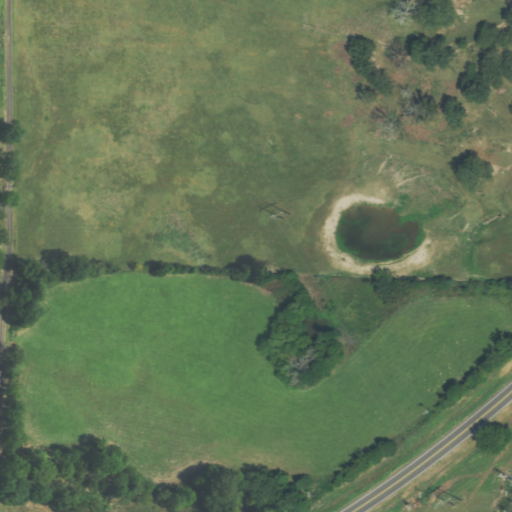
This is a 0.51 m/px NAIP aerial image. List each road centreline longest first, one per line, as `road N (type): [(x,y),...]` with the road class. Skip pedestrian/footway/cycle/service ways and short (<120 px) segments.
road 1 (residential): [(0,336),(9,248),(9,0)]
road 2 (tertiary): [(352,511),(511,391)]
